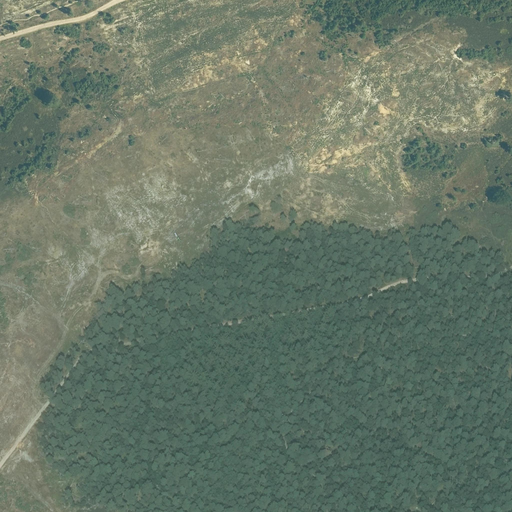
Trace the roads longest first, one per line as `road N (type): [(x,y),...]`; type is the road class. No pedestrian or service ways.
road 1 (track): [(327,511),(284,433),(321,370),(485,331)]
road 2 (track): [(122,0),(0,38)]
